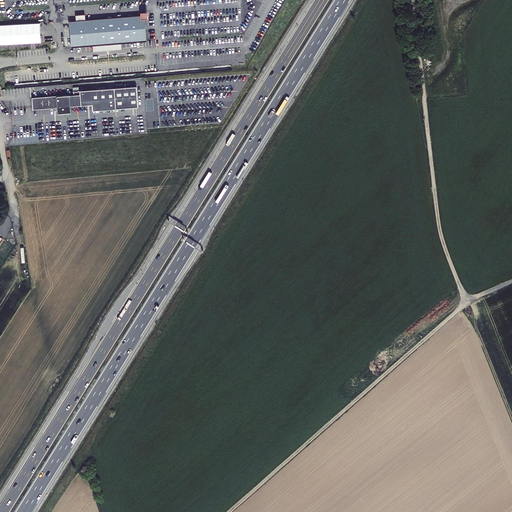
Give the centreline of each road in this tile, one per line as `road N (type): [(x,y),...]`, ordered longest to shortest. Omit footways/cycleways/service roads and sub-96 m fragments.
road 1 (motorway): [(22,511),(342,0)]
road 2 (motorway): [(321,0),(1,511)]
road 3 (track): [(465,301),(229,511)]
road 4 (track): [(465,301),(439,231),(412,0)]
road 5 (track): [(511,417),(465,301)]
